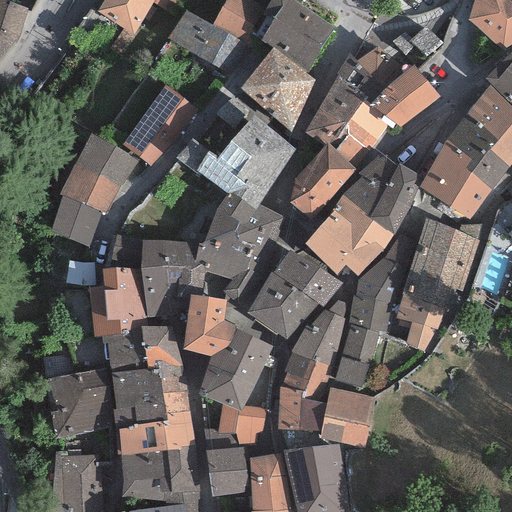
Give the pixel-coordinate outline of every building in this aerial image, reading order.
[(27,10),(0,0),(0,59),(16,41),(27,10)] [(102,0),(96,12),(134,35),(153,4),(155,0),(102,0)] [(183,0),(155,0),(153,4),(174,16),(183,0)] [(265,9),(250,0),(226,0),(212,25),(246,42),(261,15),(265,9)] [(334,28),(291,0),(270,0),(265,9),(261,15),(265,18),(253,37),(272,50),(306,71),(334,28)] [(511,0),(474,0),(467,20),(495,45),(499,43),(506,48),(511,44),(511,0)] [(228,74),(246,42),(212,25),(186,11),(167,39),(228,74)] [(404,33),(392,42),(405,56),(415,47),(425,58),(442,43),(425,26),(410,39),(404,33)] [(377,47),(357,61),(384,90),(404,72),(377,47)] [(306,71),(272,50),(239,89),(290,132),(314,81),(306,71)] [(511,50),(483,80),(489,86),(511,107),(511,50)] [(334,76),(336,76),(367,99),(364,101),(369,105),(384,90),(357,61),(349,53),(334,76)] [(439,98),(413,65),(404,72),(384,90),(369,105),(383,117),(399,127),(439,98)] [(367,99),(336,76),(304,133),(323,146),(326,143),(355,170),(386,128),(379,120),(383,117),(369,105),(364,101),(367,99)] [(197,110),(164,86),(122,144),(150,167),(197,110)] [(511,107),(489,86),(467,116),(497,141),(488,151),(507,168),(511,162),(511,107)] [(497,141),(467,116),(445,140),(420,188),(468,220),(507,168),(488,151),(497,141)] [(137,161),(90,134),(58,195),(62,196),(99,211),(101,212),(105,214),(137,161)] [(355,170),(326,143),(323,146),(294,181),(289,203),(311,220),(355,170)] [(381,159),(377,156),(357,173),(361,177),(341,197),(368,217),(398,164),(386,154),(381,159)] [(420,176),(398,164),(368,217),(371,221),(393,235),(412,201),(420,176)] [(227,194),(208,226),(232,239),(268,259),(278,232),(282,217),(259,204),(254,210),(227,194)] [(88,246),(101,212),(99,211),(62,196),(50,231),(88,246)] [(336,275),(345,265),(354,252),(351,250),(371,221),(368,217),(341,197),(332,210),(333,212),(303,244),(336,275)] [(458,232),(425,219),(412,259),(467,276),(481,241),(458,232)] [(393,235),(371,221),(351,250),(354,252),(345,265),(356,277),(380,253),(393,235)] [(459,225),(458,232),(481,241),(487,225),(459,225)] [(220,276),(232,239),(208,226),(201,244),(197,244),(193,263),(206,268),(205,272),(220,276)] [(141,241),(115,235),(108,265),(139,266),(141,241)] [(399,235),(382,259),(405,268),(415,242),(399,235)] [(268,259),(232,239),(220,276),(231,280),(221,291),(238,305),(260,276),(268,259)] [(197,244),(141,241),(139,266),(146,318),(187,315),(190,294),(201,296),(205,272),(206,268),(193,263),(197,244)] [(341,284),(288,250),(272,275),(270,274),(246,312),(285,340),(317,304),(320,305),(341,284)] [(405,268),(382,259),(357,281),(354,296),(352,297),(351,303),(348,324),(350,325),(378,333),(378,331),(387,333),(393,305),(405,268)] [(467,276),(412,259),(402,296),(443,309),(449,310),(454,289),(462,292),(467,276)] [(137,269),(102,269),(103,287),(98,288),(88,288),(94,338),(97,337),(101,337),(121,335),(121,331),(140,329),(140,327),(142,327),(142,319),(145,319),(137,269)] [(223,321),(225,301),(201,296),(190,294),(187,315),(182,350),(203,356),(210,356),(229,346),(235,329),(236,326),(226,322),(223,321)] [(443,309),(402,296),(395,318),(411,323),(404,347),(429,354),(443,309)] [(351,304),(336,301),(326,311),(323,310),(307,327),(305,326),(290,353),(331,367),(337,369),(341,355),(350,325),(348,324),(351,304)] [(378,333),(350,325),(341,355),(337,369),(334,381),(361,388),(368,363),(370,365),(378,333)] [(142,327),(140,327),(140,329),(146,369),(158,368),(182,367),(173,326),(142,327)] [(106,343),(110,373),(146,369),(140,329),(121,331),(121,335),(101,337),(102,343),(106,343)] [(272,348),(235,329),(229,346),(210,356),(197,393),(221,404),(238,412),(243,407),(272,348)] [(331,367),(290,353),(283,371),(287,373),(280,388),(304,391),(302,399),(320,402),(331,367)] [(189,411),(182,367),(158,368),(165,415),(189,411)] [(146,369),(110,373),(115,410),(113,410),(114,429),(118,429),(167,421),(165,415),(158,368),(146,369)] [(111,400),(106,369),(44,380),(53,439),(110,426),(109,408),(111,400)] [(280,388),(277,429),(320,432),(326,404),(320,402),(302,399),(304,391),(280,388)] [(374,397),(329,389),(326,404),(320,432),(319,438),(364,448),(374,397)] [(267,408),(243,407),(238,412),(221,404),(218,428),(217,434),(235,434),(237,450),(245,449),(248,459),(275,455),(267,408)] [(194,445),(189,411),(165,415),(167,421),(118,429),(121,457),(194,445)] [(218,428),(202,429),(211,496),(250,491),(248,459),(245,449),(237,450),(235,434),(217,434),(218,428)] [(348,511),(338,444),(283,451),(296,511),(348,511)] [(121,457),(122,481),(199,477),(194,445),(121,457)] [(79,451),(54,452),(51,511),(101,511),(98,455),(80,455),(79,451)] [(275,455),(248,459),(250,491),(251,511),(292,510),(281,454),(275,455)] [(203,511),(199,477),(122,481),(120,498),(165,502),(166,506),(183,504),(184,511),(203,511)]
